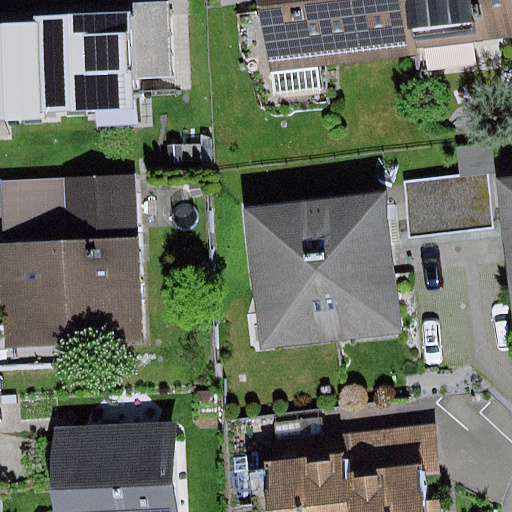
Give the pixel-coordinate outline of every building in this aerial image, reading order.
[(511,0),(280,0),(288,66),(511,42),(511,0)] [(143,4),(143,14),(147,78),(178,76),(174,2),(143,4)] [(55,18),(55,24),(60,110),(149,106),(147,78),(143,14),(55,18)] [(55,24),(0,27),(0,109),(11,109),(12,122),(61,119),(60,110),(55,24)] [(460,149),(463,176),(492,173),(504,172),(501,145),(460,149)] [(463,176),(404,184),(411,238),(499,227),(492,173),(463,176)] [(143,180),(8,183),(12,353),(147,350),(143,180)] [(401,194),(331,202),(347,342),(416,334),(401,194)] [(347,342),(331,202),(260,210),(275,350),(347,342)] [(276,425),(278,444),(328,439),(326,420),(276,425)] [(188,511),(185,427),(65,431),(67,511),(188,511)] [(442,428),(357,437),(360,473),(436,465),(445,464),(442,428)] [(328,439),(278,444),(284,511),(363,511),(360,473),(357,437),(328,439)] [(440,511),(436,465),(360,473),(363,511),(440,511)]
